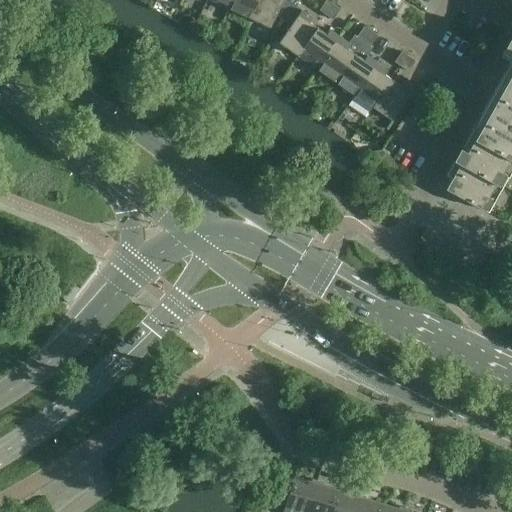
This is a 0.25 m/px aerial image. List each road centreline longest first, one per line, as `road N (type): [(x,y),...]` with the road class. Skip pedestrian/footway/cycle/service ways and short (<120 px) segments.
road 1 (residential): [(484,245),(416,212),(477,84),(414,44)]
road 2 (tertiary): [(258,290),(382,368),(511,433)]
road 3 (tertiary): [(199,178),(0,39)]
road 4 (tertiary): [(511,365),(310,259)]
road 5 (tertiary): [(0,447),(159,325)]
road 6 (residential): [(487,511),(342,459)]
road 7 (tertiary): [(115,293),(0,395)]
road 8 (tertiary): [(310,259),(199,178)]
road 9 (tertiary): [(96,174),(129,226),(115,293)]
road 10 (tertiary): [(0,89),(96,174)]
